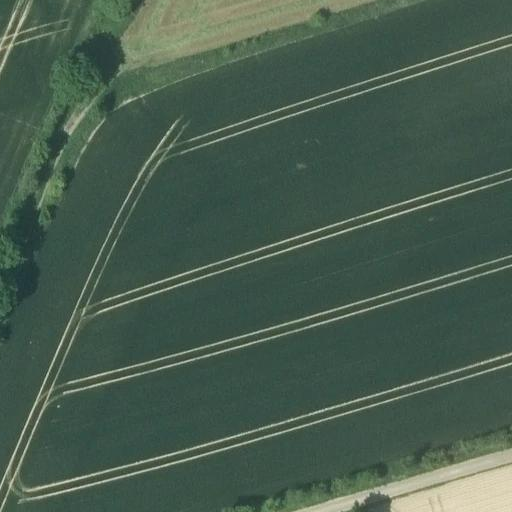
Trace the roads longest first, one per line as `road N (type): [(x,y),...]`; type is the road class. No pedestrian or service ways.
road 1 (track): [(0,294),(76,108),(125,91)]
road 2 (unclassified): [(321,511),(511,455)]
